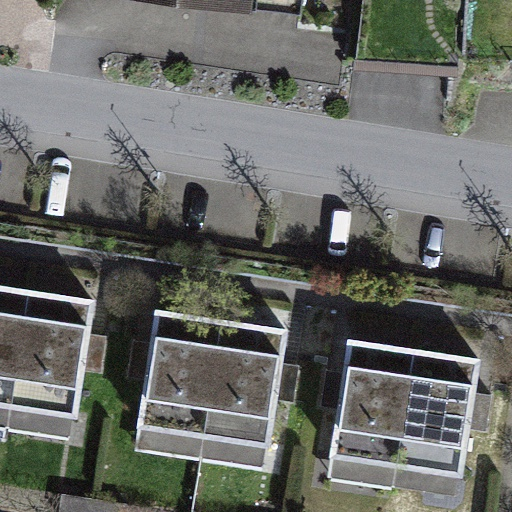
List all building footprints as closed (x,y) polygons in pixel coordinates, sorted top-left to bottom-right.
[(28,286),(0,282),(0,420),(8,422),(28,286)] [(93,296),(28,286),(8,422),(73,431),(93,296)] [(220,315),(155,305),(135,440),(200,450),(220,315)] [(285,324),(220,315),(200,450),(265,460),(285,324)] [(415,343),(350,334),(330,469),(395,479),(415,343)] [(479,353),(415,343),(395,479),(459,488),(479,353)] [(125,511),(126,504),(62,495),(60,511),(125,511)]
